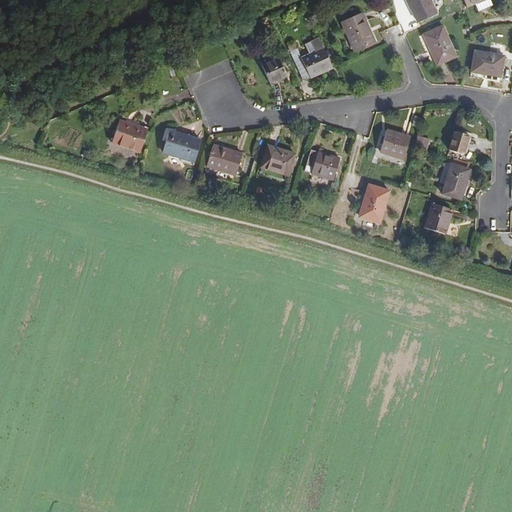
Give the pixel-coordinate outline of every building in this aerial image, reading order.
[(445,18),(437,0),(415,0),(426,26),(445,18)] [(497,5),(494,0),(467,0),(474,15),(482,11),(497,5)] [(500,14),(497,5),(482,11),(486,19),(496,15),(496,16),(500,14)] [(382,47),(368,17),(348,27),(362,56),(382,47)] [(464,60),(449,29),(429,38),(436,53),(438,52),(446,69),(464,60)] [(337,73),(333,64),(341,60),(337,52),(330,55),(325,44),(317,47),(320,55),(307,60),(303,52),(294,56),(308,86),(337,73)] [(511,75),(511,69),(511,58),(482,53),(479,73),(493,76),(494,72),(511,75)] [(291,82),(282,62),(265,70),(274,90),(291,82)] [(420,123),(417,133),(424,135),(427,125),(420,123)] [(145,153),(152,133),(123,124),(116,144),(145,153)] [(472,160),(477,141),(463,137),(457,156),(472,160)] [(437,142),(425,138),(422,148),(434,151),(437,142)] [(197,170),(204,150),(171,139),(164,159),(197,170)] [(408,171),(415,150),(390,143),(383,163),(408,171)] [(232,178),(240,157),(216,149),(209,171),(232,178)] [(291,183),(297,161),(270,153),(263,175),(291,183)] [(335,186),(343,164),(314,154),(307,176),(335,186)] [(455,191),(460,171),(455,170),(449,190),(455,191)] [(474,190),(478,176),(460,171),(455,191),(452,200),(472,206),(476,191),(474,190)] [(388,230),(398,198),(378,191),(373,208),(376,209),(372,224),(388,230)] [(376,209),(373,208),(368,223),(372,224),(376,209)] [(453,239),(460,215),(439,209),(432,233),(453,239)] [(373,232),(386,236),(388,230),(375,225),(373,232)]
